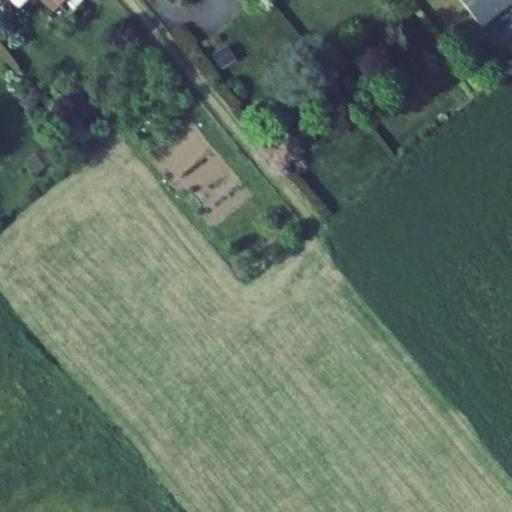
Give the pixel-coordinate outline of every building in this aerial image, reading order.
[(42,0),(55,13),(67,0),(42,0)] [(511,0),(460,0),(482,27),(510,4),(511,5),(511,0)] [(222,69),(233,62),(225,48),(214,56),(222,69)] [(328,63),(342,73),(348,63),(334,53),(328,63)] [(39,172),(51,162),(42,151),(30,161),(39,172)]
